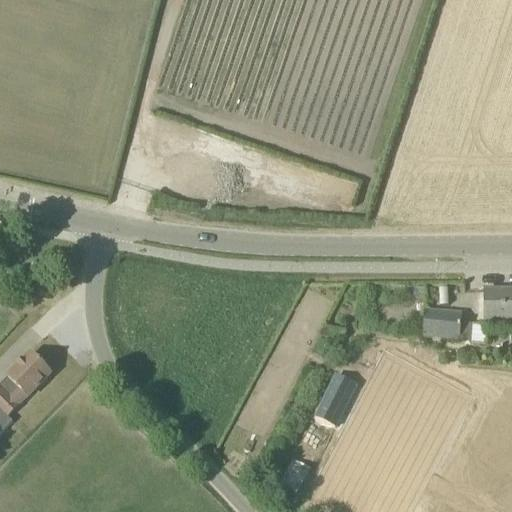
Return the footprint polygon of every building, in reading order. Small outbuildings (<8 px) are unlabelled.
[(485,326),(511,326),(511,291),(485,292),(485,326)] [(460,324),(461,317),(425,314),(424,334),(423,341),(458,344),(458,343),(460,324)] [(460,324),(458,343),(469,344),(471,325),(460,324)] [(0,412),(7,419),(50,376),(30,356),(7,379),(9,381),(0,389),(0,412)] [(344,410),(356,387),(335,376),(323,399),(344,410)] [(255,384),(220,447),(248,462),(283,400),(255,384)] [(299,495),(312,471),(291,460),(278,484),(299,495)]
